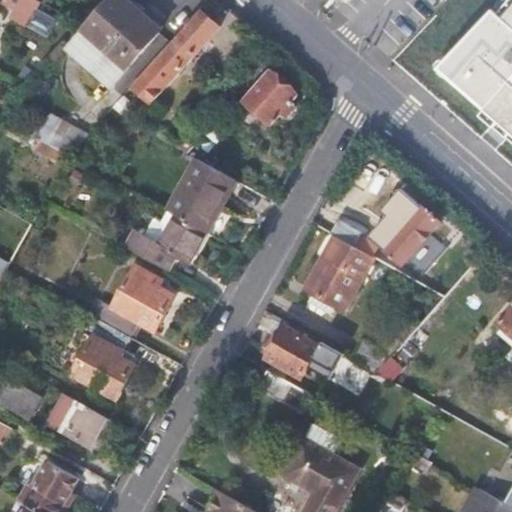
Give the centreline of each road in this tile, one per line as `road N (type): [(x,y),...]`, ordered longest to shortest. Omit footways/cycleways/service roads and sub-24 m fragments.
road 1 (residential): [(126,511),(365,83)]
road 2 (secondary): [(365,83),(511,211)]
road 3 (secondary): [(272,0),(365,83)]
